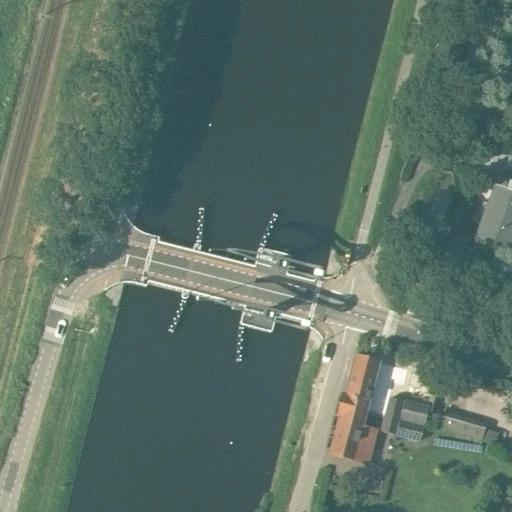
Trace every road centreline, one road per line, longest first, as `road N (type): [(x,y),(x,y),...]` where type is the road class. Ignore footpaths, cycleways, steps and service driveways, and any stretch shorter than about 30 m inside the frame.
road 1 (track): [(90,260),(162,0)]
road 2 (tertiary): [(0,511),(64,299),(90,260)]
road 3 (tertiary): [(349,313),(125,255),(90,260)]
road 4 (unclassified): [(294,511),(349,313)]
road 5 (tertiary): [(511,360),(349,313)]
